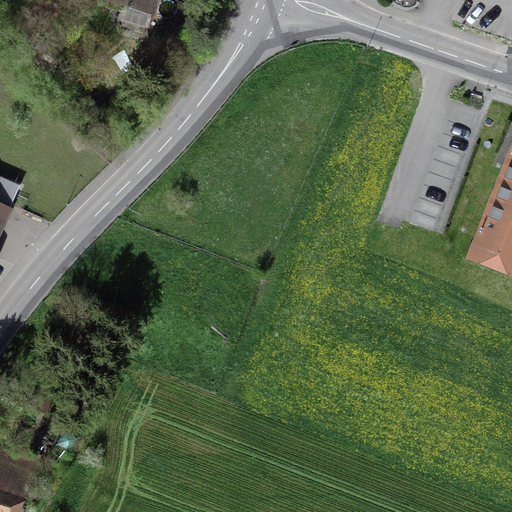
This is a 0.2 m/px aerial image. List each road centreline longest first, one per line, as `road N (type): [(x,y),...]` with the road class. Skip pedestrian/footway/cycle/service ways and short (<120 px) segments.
road 1 (tertiary): [(0,326),(188,119),(262,0)]
road 2 (tertiary): [(284,0),(511,74)]
